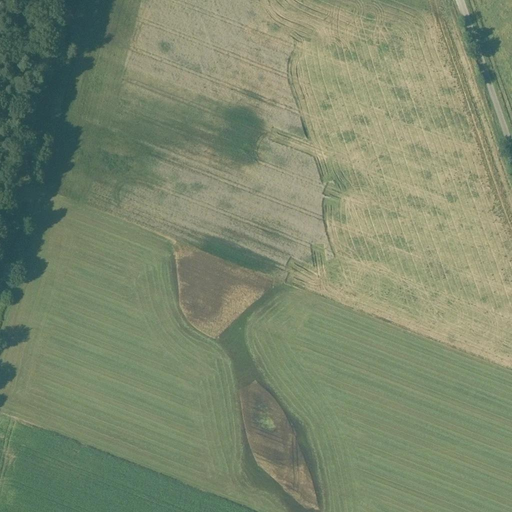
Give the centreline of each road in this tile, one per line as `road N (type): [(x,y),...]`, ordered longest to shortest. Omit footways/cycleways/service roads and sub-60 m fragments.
road 1 (track): [(71,0),(0,281)]
road 2 (unclassified): [(458,0),(511,161)]
